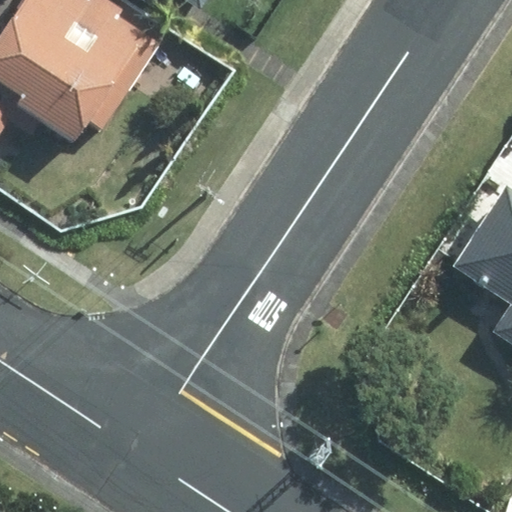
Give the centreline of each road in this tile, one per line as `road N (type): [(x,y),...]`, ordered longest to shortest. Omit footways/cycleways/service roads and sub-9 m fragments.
road 1 (tertiary): [(443,0),(137,453)]
road 2 (residential): [(0,360),(137,453)]
